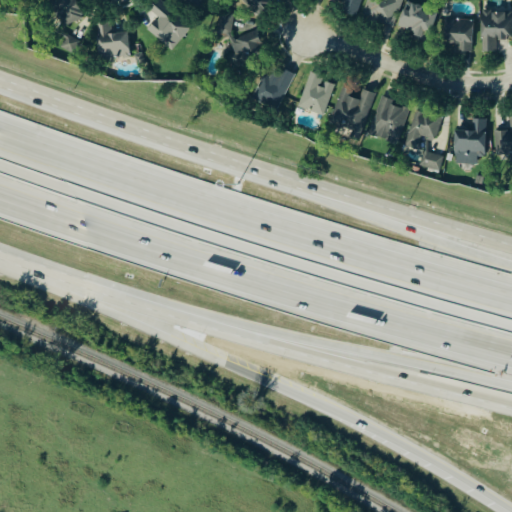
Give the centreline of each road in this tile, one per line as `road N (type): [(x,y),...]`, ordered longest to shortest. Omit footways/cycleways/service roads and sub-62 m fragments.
road 1 (motorway): [(0,183),(286,281),(511,345)]
road 2 (motorway): [(511,296),(384,262),(0,134)]
road 3 (secondary): [(386,214),(0,81)]
road 4 (tertiary): [(89,294),(361,423)]
road 5 (secondary): [(239,332),(511,401)]
road 6 (motorway): [(239,332),(511,385)]
road 7 (residential): [(313,37),(456,86),(511,85)]
road 8 (tertiary): [(361,423),(508,511)]
road 9 (secondary): [(89,294),(239,332)]
road 10 (motorway): [(511,264),(386,214)]
road 11 (secondary): [(511,246),(386,214)]
